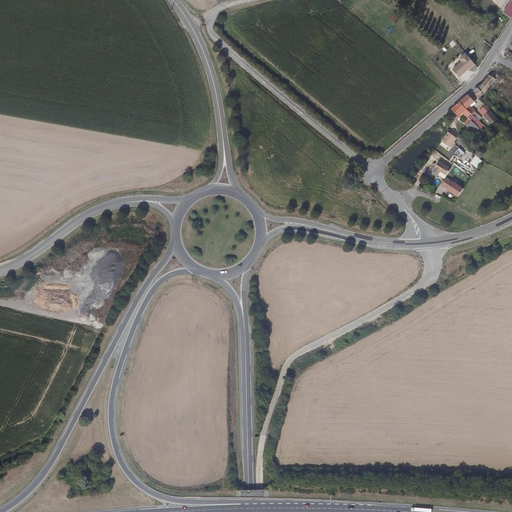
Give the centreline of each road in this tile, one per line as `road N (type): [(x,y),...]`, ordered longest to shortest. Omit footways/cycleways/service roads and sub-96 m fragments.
road 1 (trunk): [(244,508),(170,500),(143,488),(124,468),(111,424),(119,369),(150,294),(163,278),(201,271)]
road 2 (trunk): [(175,236),(49,465),(1,511)]
road 3 (residential): [(420,243),(376,171),(473,83),(511,25)]
road 4 (trunk): [(249,511),(245,356)]
road 5 (trunk): [(398,511),(244,508)]
road 6 (tertiary): [(171,0),(208,62),(220,120)]
